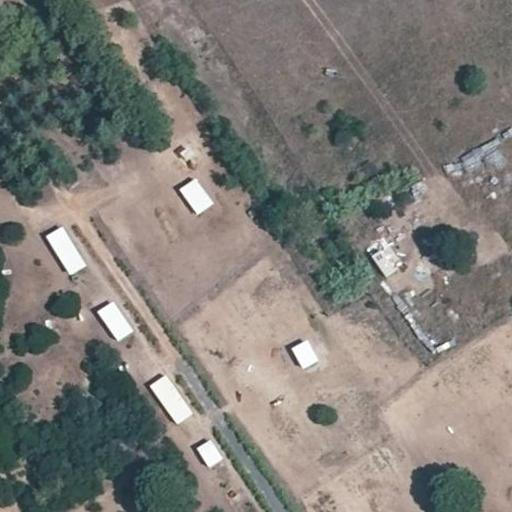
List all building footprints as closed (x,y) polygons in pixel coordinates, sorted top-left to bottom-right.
[(195,217),(212,208),(198,180),(180,189),(195,217)] [(71,237),(52,245),(66,277),(85,269),(71,237)] [(113,302),(96,313),(115,344),(133,333),(113,302)] [(167,376),(149,386),(174,428),(192,417),(167,376)] [(362,424),(345,437),(359,454),(376,441),(362,424)] [(196,450),(209,471),(223,462),(210,441),(196,450)]
